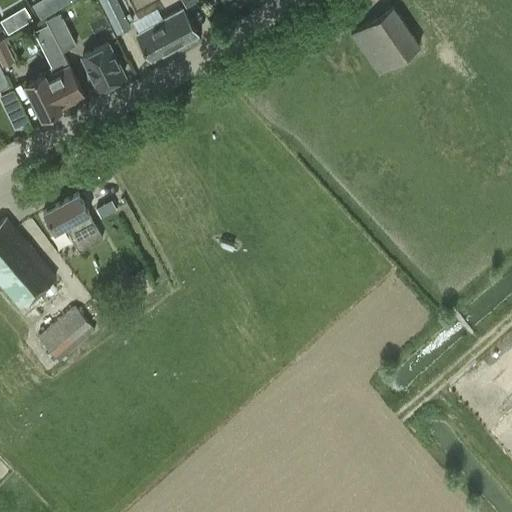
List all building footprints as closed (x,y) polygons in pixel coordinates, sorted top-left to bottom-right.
[(36,17),(64,0),(28,0),(27,1),(36,17)] [(96,0),(111,32),(130,24),(118,0),(96,0)] [(0,23),(3,31),(30,18),(23,4),(0,14),(0,23)] [(370,71),(391,61),(388,54),(409,44),(390,4),(348,24),(370,71)] [(135,32),(150,59),(196,34),(181,6),(135,32)] [(46,18),(59,45),(62,51),(76,44),(60,11),(46,18)] [(0,59),(3,65),(13,59),(3,38),(0,39),(0,59)] [(98,87),(124,74),(107,41),(82,54),(98,87)] [(84,94),(62,51),(59,45),(42,54),(51,72),(45,75),(43,71),(24,81),(41,115),(84,94)] [(0,101),(11,125),(24,119),(10,87),(0,91),(0,101)] [(60,198),(59,202),(43,211),(54,230),(64,225),(79,250),(102,237),(88,212),(89,211),(78,191),(73,194),(69,193),(68,197),(64,199),(60,198)] [(28,314),(63,284),(56,275),(57,275),(7,216),(0,221),(0,283),(19,306),(20,306),(28,314)] [(55,355),(91,324),(74,304),(37,335),(55,355)] [(511,401),(486,428),(511,454),(511,401)]
